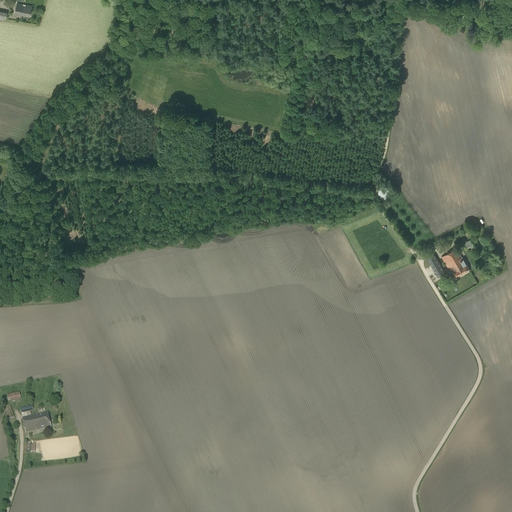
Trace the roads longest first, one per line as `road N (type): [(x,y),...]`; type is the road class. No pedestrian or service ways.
road 1 (track): [(366,191),(338,215),(84,255),(72,262),(71,298),(29,303)]
road 2 (unclassified): [(417,511),(416,481),(480,369),(366,191)]
road 3 (track): [(398,0),(385,148),(366,191)]
road 4 (track): [(366,191),(208,169)]
road 5 (track): [(29,303),(60,245),(47,166)]
